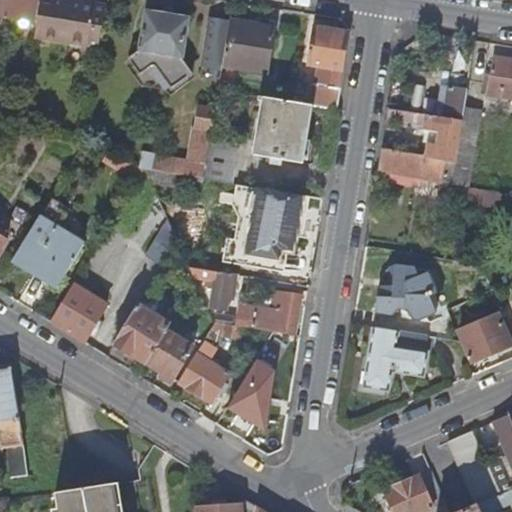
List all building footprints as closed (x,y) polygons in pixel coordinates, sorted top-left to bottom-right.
[(6,0),(3,18),(34,23),(37,0),(6,0)] [(90,47),(97,5),(67,0),(42,0),(36,38),(90,47)] [(97,5),(90,47),(100,48),(107,7),(97,5)] [(189,20),(147,14),(141,50),(124,61),(134,81),(166,87),(172,95),(197,76),(183,57),(189,20)] [(222,68),(230,24),(210,21),(202,68),(222,71),(222,68)] [(230,24),(222,68),(266,75),(274,31),(230,24)] [(350,34),(313,29),(308,66),(318,67),(332,69),(330,89),(315,87),(311,87),(308,106),(312,107),(338,111),(350,34)] [(511,62),(495,60),(489,96),(511,100),(511,62)] [(332,69),(318,67),(315,87),(330,89),(332,69)] [(450,88),(467,90),(469,78),(452,75),(450,88)] [(414,86),(410,114),(422,116),(427,88),(414,86)] [(428,90),(424,116),(436,118),(440,92),(428,90)] [(462,122),(464,110),(467,93),(447,90),(443,119),(462,122)] [(8,98),(5,112),(22,116),(25,101),(8,98)] [(308,106),(259,98),(258,103),(262,104),(254,157),(303,165),(312,107),(308,106)] [(199,107),(196,129),(212,132),(215,110),(199,107)] [(462,122),(456,164),(452,186),(469,189),(481,113),(464,110),(462,122)] [(425,160),(456,164),(462,122),(443,119),(436,118),(424,116),(422,116),(410,114),(388,111),(386,124),(425,130),(425,127),(441,130),(437,150),(427,148),(426,157),(425,160)] [(205,170),(204,180),(231,185),(238,146),(210,141),(205,170)] [(491,207),(493,193),(469,189),(452,186),(456,164),(425,160),(426,157),(382,150),(378,171),(441,181),(438,199),(491,207)] [(146,170),(106,155),(104,161),(138,182),(146,170)] [(204,180),(205,170),(155,161),(153,171),(204,180)] [(153,171),(146,170),(151,182),(202,190),(204,180),(153,171)] [(250,244),(293,251),(302,197),(259,189),(250,244)] [(60,287),(85,245),(40,218),(14,260),(60,287)] [(148,259),(162,268),(178,241),(170,223),(148,259)] [(0,254),(8,242),(0,236),(0,254)] [(162,268),(148,291),(164,301),(188,262),(178,241),(162,268)] [(380,301),(376,301),(376,315),(390,315),(396,308),(412,318),(417,319),(434,311),(429,297),(441,292),(434,273),(418,279),(415,271),(395,269),(388,273),(393,281),(392,289),(380,289),(380,301)] [(239,277),(219,273),(212,308),(227,310),(229,297),(235,298),(239,277)] [(75,286),(52,324),(84,344),(107,306),(75,286)] [(284,307),(286,296),(276,294),(273,313),(277,314),(278,306),(284,307)] [(278,306),(277,314),(273,313),(240,308),(238,318),(236,327),(243,328),(294,337),(301,298),(286,296),(284,307),(278,306)] [(139,306),(116,345),(147,364),(167,332),(171,325),(139,306)] [(223,316),(221,325),(236,327),(238,318),(223,316)] [(472,364),(511,348),(498,317),(459,333),(472,364)] [(216,324),(203,344),(214,351),(223,337),(241,340),(243,328),(236,327),(221,325),(216,324)] [(421,378),(428,338),(371,329),(362,389),(387,393),(390,373),(421,378)] [(167,332),(147,364),(174,380),(196,344),(185,338),(183,341),(167,332)] [(197,354),(179,384),(211,402),(229,373),(197,354)] [(0,434),(2,447),(23,443),(11,368),(0,369),(0,434)] [(251,395),(228,432),(268,456),(283,451),(288,418),(251,395)] [(511,464),(511,423),(509,417),(493,424),(511,465),(511,464)] [(477,507),(501,497),(489,468),(473,432),(448,443),(477,507)] [(503,462),(489,468),(501,497),(511,491),(511,476),(510,478),(503,462)] [(385,494),(393,511),(429,511),(445,505),(431,474),(385,494)] [(117,511),(113,485),(75,491),(71,491),(55,494),(57,511),(117,511)] [(511,491),(501,497),(477,507),(466,511),(494,511),(511,504),(511,491)] [(256,511),(257,508),(245,501),(241,507),(198,508),(198,511),(256,511)]
